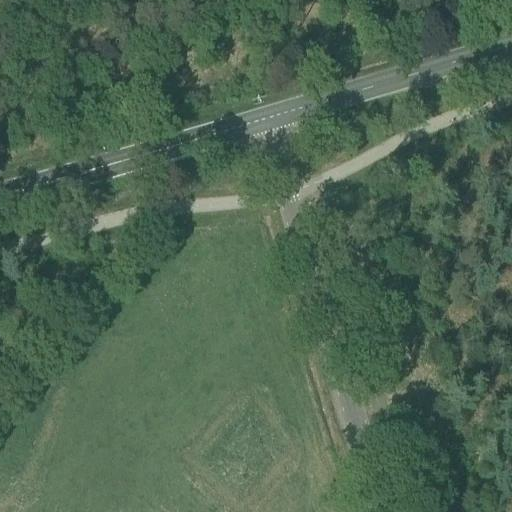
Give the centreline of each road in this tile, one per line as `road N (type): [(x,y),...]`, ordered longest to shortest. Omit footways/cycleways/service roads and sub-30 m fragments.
road 1 (tertiary): [(379,511),(261,119)]
road 2 (secondary): [(0,194),(261,119)]
road 3 (secondary): [(261,119),(511,44)]
